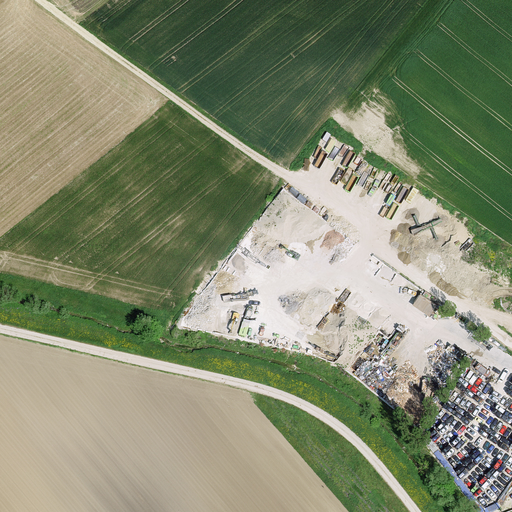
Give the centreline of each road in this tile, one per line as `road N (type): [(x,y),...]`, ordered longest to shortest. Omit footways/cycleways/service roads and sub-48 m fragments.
road 1 (track): [(41,0),(511,346)]
road 2 (track): [(420,511),(329,416),(225,379),(0,327)]
